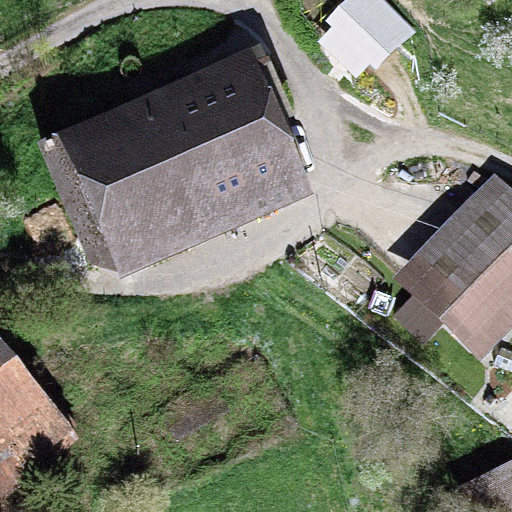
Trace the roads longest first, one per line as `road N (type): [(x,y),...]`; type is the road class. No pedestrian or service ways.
road 1 (track): [(324,126),(430,148),(511,180)]
road 2 (track): [(0,277),(128,293)]
